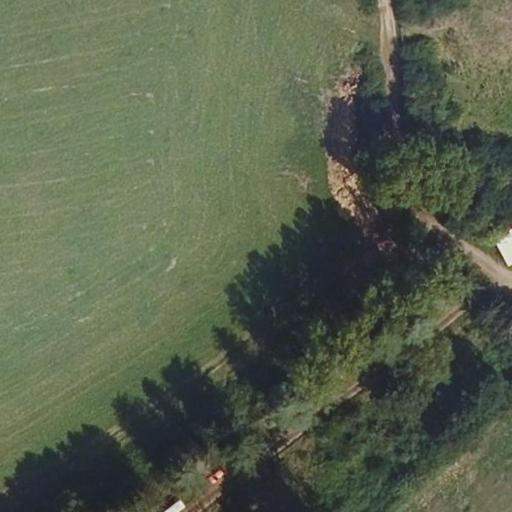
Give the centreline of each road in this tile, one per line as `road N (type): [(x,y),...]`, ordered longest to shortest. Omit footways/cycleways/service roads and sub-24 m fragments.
road 1 (track): [(495,279),(191,511)]
road 2 (track): [(511,293),(415,214),(397,189),(385,0)]
